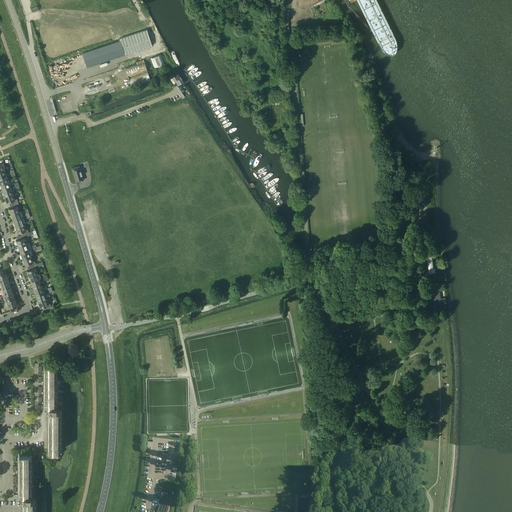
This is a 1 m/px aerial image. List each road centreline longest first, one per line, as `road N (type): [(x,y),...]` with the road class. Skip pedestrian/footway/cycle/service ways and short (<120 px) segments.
road 1 (unclassified): [(338,511),(333,476),(362,381),(314,275)]
road 2 (unclassified): [(314,275),(291,33)]
road 3 (unclassified): [(105,327),(314,275)]
road 4 (secondary): [(105,327),(48,126)]
road 5 (secondary): [(99,511),(113,427),(105,327)]
road 6 (unclassified): [(48,126),(82,116),(92,125),(175,93)]
road 7 (secondary): [(48,126),(7,0)]
